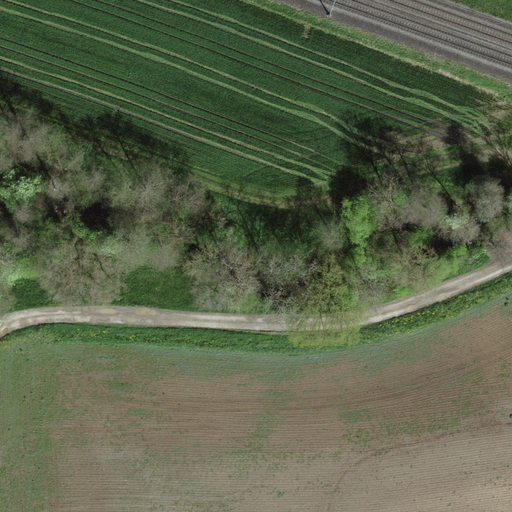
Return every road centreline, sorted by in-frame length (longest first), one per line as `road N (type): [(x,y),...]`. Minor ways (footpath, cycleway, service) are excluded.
road 1 (track): [(0,108),(291,203),(325,202),(497,157),(511,162)]
road 2 (track): [(0,338),(81,321),(356,325),(449,302),(511,272)]
